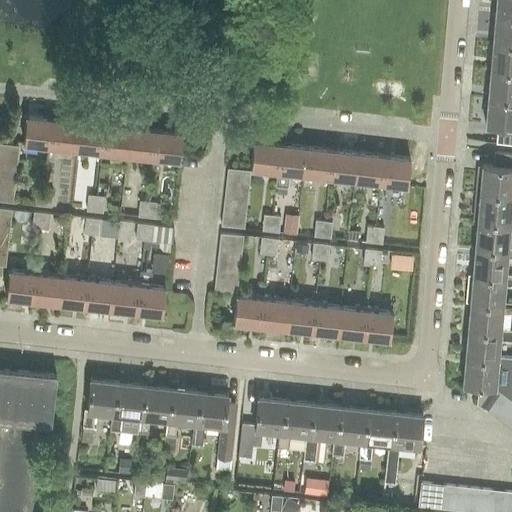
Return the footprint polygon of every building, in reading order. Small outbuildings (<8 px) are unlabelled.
[(511,0),(496,0),(495,14),(511,15),(511,0)] [(511,15),(495,14),(493,41),(511,42),(511,15)] [(511,42),(493,41),(490,69),(511,70),(511,42)] [(511,70),(490,69),(488,96),(511,98),(511,70)] [(486,124),(498,125),(496,142),(511,144),(511,98),(488,96),(486,124)] [(49,147),(53,118),(27,115),(24,142),(38,144),(38,146),(49,147)] [(76,148),(79,121),(53,118),(49,147),(62,149),(62,147),(76,148)] [(101,153),(105,123),(79,121),(76,148),(90,150),(90,152),(101,153)] [(128,154),(131,126),(105,123),(101,153),(113,154),(114,152),(128,154)] [(154,159),(157,129),(131,126),(128,154),(142,155),(141,157),(154,159)] [(183,132),(157,129),(154,159),(165,160),(165,158),(180,159),(183,132)] [(277,172),(280,143),(254,140),(251,167),(266,169),(265,171),(277,172)] [(0,154),(18,156),(19,145),(0,142),(0,154)] [(303,173),(306,145),(280,143),(277,172),(276,183),(288,184),(289,171),(303,173)] [(329,178),(332,148),(306,145),(303,173),(317,175),(317,177),(329,178)] [(355,179),(358,151),(332,148),(329,178),(341,179),(341,177),(355,179)] [(381,184),(384,154),(358,151),(355,179),(369,180),(369,183),(381,184)] [(511,154),(495,153),(494,165),(482,164),(480,192),(511,194),(511,193),(511,154)] [(0,165),(17,168),(18,156),(0,154),(0,165)] [(410,157),(384,154),(381,184),(392,185),(393,183),(407,185),(410,157)] [(0,177),(15,179),(17,168),(0,165),(0,177)] [(249,181),(251,170),(228,167),(227,178),(249,181)] [(0,188),(14,190),(15,179),(0,177),(0,188)] [(248,192),(249,181),(227,178),(225,190),(248,192)] [(0,200),(13,202),(14,190),(0,188),(0,200)] [(43,204),(45,189),(37,188),(35,204),(43,204)] [(52,205),(53,189),(45,189),(43,204),(52,205)] [(247,204),(248,192),(225,190),(224,201),(247,204)] [(511,193),(511,194),(480,192),(477,219),(509,222),(510,219),(511,202),(511,201),(511,193)] [(95,210),(97,194),(89,193),(87,209),(95,210)] [(103,211),(105,195),(97,194),(95,210),(103,211)] [(147,216),(149,200),(140,199),(138,215),(147,216)] [(155,217),(157,201),(149,200),(147,216),(155,217)] [(246,215),(247,204),(224,201),(223,213),(246,215)] [(0,218),(11,220),(12,209),(0,207),(0,218)] [(40,227),(42,212),(34,211),(32,227),(40,227)] [(49,229),(51,213),(42,212),(40,227),(49,229)] [(244,226),(246,215),(223,213),(222,224),(244,226)] [(270,230),(272,214),(264,213),(262,229),(270,230)] [(279,231),(281,215),(272,214),(270,230),(279,231)] [(296,233),(298,215),(286,214),(285,232),(296,233)] [(92,234),(94,217),(86,216),(84,233),(92,234)] [(101,234),(102,218),(94,217),(92,234),(101,234)] [(0,230),(9,231),(11,220),(0,218),(0,230)] [(322,236),(324,220),(316,219),(314,235),(322,236)] [(511,219),(510,219),(509,222),(477,219),(475,246),(507,249),(507,246),(509,229),(511,229),(511,219)] [(331,237),(333,221),(324,220),(322,236),(331,237)] [(144,239),(146,223),(138,222),(136,238),(144,239)] [(154,224),(146,223),(144,239),(152,240),(154,224)] [(177,227),(154,224),(152,240),(175,242),(177,227)] [(374,241),(376,225),(368,225),(366,240),(374,241)] [(383,242),(384,226),(376,225),(374,241),(383,242)] [(0,241),(8,243),(9,231),(0,230),(0,241)] [(242,246),(243,234),(221,232),(219,243),(242,246)] [(267,253),(269,237),(262,236),(260,252),(267,253)] [(277,254),(278,238),(269,237),(267,253),(277,254)] [(152,244),(152,240),(144,239),(143,247),(147,247),(152,244)] [(0,253),(7,254),(8,243),(0,241),(0,253)] [(297,250),(308,252),(309,243),(298,242),(297,250)] [(320,259),(321,243),(314,242),(312,258),(320,259)] [(241,257),(242,246),(219,243),(218,255),(241,257)] [(328,260),(330,244),(321,243),(320,259),(328,260)] [(511,246),(507,246),(507,249),(475,246),(472,274),(505,277),(505,274),(506,257),(511,257),(511,246)] [(372,264),(373,248),(365,247),(363,263),(372,264)] [(380,265),(382,249),(373,248),(372,264),(380,265)] [(158,250),(157,270),(171,271),(172,251),(158,250)] [(390,265),(412,268),(414,255),(392,253),(390,265)] [(240,269),(241,257),(218,255),(217,266),(240,269)] [(238,280),(240,269),(217,266),(216,277),(238,280)] [(32,299),(35,269),(24,268),(24,270),(9,268),(6,296),(32,299)] [(58,302),(61,274),(47,273),(48,271),(35,269),(32,299),(58,302)] [(151,284),(151,282),(152,272),(140,270),(139,281),(140,281),(136,310),(162,313),(165,286),(151,284)] [(84,305),(88,275),(76,274),(75,276),(61,274),(58,302),(84,305)] [(511,274),(505,274),(505,277),(472,274),(470,301),(502,304),(503,301),(504,284),(511,284),(511,274)] [(110,307),(113,280),(99,278),(99,276),(88,275),(84,305),(110,307)] [(237,291),(238,280),(216,277),(214,289),(237,291)] [(140,281),(139,281),(127,279),(127,282),(113,280),(110,307),(136,310),(140,281)] [(286,327),(289,299),(275,298),(276,284),(265,283),(264,294),(263,294),(260,324),(286,327)] [(260,324),(263,294),(251,293),(251,295),(237,294),(234,321),(260,324)] [(312,330),(315,300),(303,299),(303,301),(289,299),(286,327),(312,330)] [(338,333),(341,305),(327,304),(327,301),(315,300),(312,330),(338,333)] [(511,301),(503,301),(502,304),(470,301),(467,329),(500,331),(500,328),(502,311),(511,312),(511,301)] [(364,335),(367,306),(355,304),(355,307),(341,305),(338,333),(364,335)] [(379,307),(367,306),(364,335),(390,338),(393,311),(378,309),(379,307)] [(511,329),(500,328),(500,331),(467,329),(465,356),(498,359),(498,356),(499,339),(511,339),(511,329)] [(511,356),(498,356),(498,359),(465,356),(463,384),(479,385),(495,387),(497,366),(511,367),(511,356)] [(0,511),(31,511),(41,423),(51,424),(56,373),(0,367),(0,511)] [(115,412),(119,380),(91,377),(87,409),(85,409),(83,425),(82,441),(92,442),(95,410),(112,412),(115,412)] [(142,415),(146,383),(119,380),(115,412),(112,412),(110,428),(138,431),(139,415),(142,415)] [(170,418),(173,386),(146,383),(142,415),(139,415),(138,431),(148,432),(150,416),(167,418),(170,418)] [(487,411),(501,391),(495,387),(479,385),(477,403),(487,411)] [(197,421),(201,389),(173,386),(170,418),(167,418),(163,449),(174,450),(175,435),(177,419),(194,421),(197,421)] [(225,420),(228,392),(201,389),(197,421),(194,421),(192,443),(202,444),(204,422),(221,424),(217,456),(231,457),(235,421),(225,420)] [(497,417),(511,398),(501,391),(487,411),(497,417)] [(282,431),(286,398),(258,395),(255,423),(242,422),(239,455),(251,456),(253,444),(261,445),(263,428),(279,430),(282,431)] [(310,434),(313,401),(286,398),(282,431),(279,430),(278,447),(288,448),(290,431),(307,433),(310,434)] [(507,424),(511,417),(511,398),(497,417),(507,424)] [(337,437),(341,404),(313,401),(310,434),(307,433),(304,457),(315,458),(317,434),(334,436),(337,437)] [(364,440),(368,407),(341,404),(337,437),(334,436),(332,453),(343,454),(344,437),(361,439),(364,440)] [(392,443),(395,410),(368,407),(364,440),(361,439),(360,456),(370,457),(372,440),(389,442),(392,443)] [(395,481),(397,460),(399,443),(420,446),(423,413),(395,410),(392,443),(389,442),(385,479),(395,481)] [(217,456),(216,468),(230,470),(231,457),(217,456)] [(370,457),(360,456),(358,465),(370,467),(371,457),(370,457)] [(123,472),(133,473),(135,459),(125,458),(123,472)] [(167,467),(166,479),(186,481),(187,469),(167,467)] [(304,491),(304,492),(327,495),(327,494),(329,480),(306,478),(304,491)] [(145,495),(146,481),(135,480),(134,494),(145,495)] [(431,506),(433,482),(421,481),(419,504),(431,506)] [(173,498),(174,483),(163,482),(162,497),(173,498)] [(443,507),(445,483),(433,482),(431,506),(443,507)] [(455,508),(457,485),(445,483),(443,507),(455,508)] [(467,510),(469,486),(457,485),(455,508),(467,510)] [(479,511),(481,487),(469,486),(467,510),(479,511)] [(490,511),(493,488),(481,487),(479,511),(488,511),(490,511)] [(502,511),(505,490),(493,488),(490,511),(502,511)] [(511,511),(511,490),(505,490),(502,511),(511,511)] [(281,507),(283,495),(272,495),(271,509),(281,510),(281,507)] [(295,500),(287,496),(281,507),(289,511),(295,500)]
